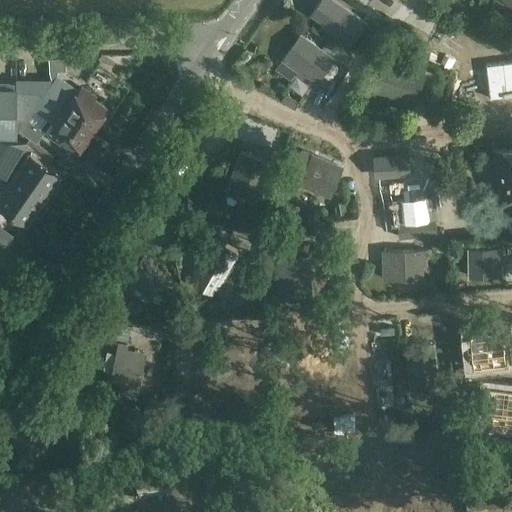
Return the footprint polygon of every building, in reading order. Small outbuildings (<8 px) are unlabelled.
[(333,0),(322,0),(313,14),(324,22),(319,28),(348,48),(356,35),(363,26),(357,21),(359,17),(333,0)] [(381,78),(374,87),(391,100),(398,91),(403,95),(443,41),(438,37),(445,29),(427,16),(421,24),(415,20),(375,74),(381,78)] [(302,35),(285,58),(301,69),(296,75),(313,87),(334,58),(302,35)] [(486,66),(475,67),(478,88),(488,87),(489,94),(511,91),(511,56),(485,60),(486,66)] [(65,61),(49,62),(49,74),(65,74),(65,61)] [(18,79),(15,79),(16,87),(16,135),(18,135),(18,131),(19,120),(26,110),(32,99),(43,105),(47,98),(65,110),(92,129),(106,109),(94,100),(95,99),(80,88),(77,92),(57,80),(18,79)] [(0,134),(16,135),(16,87),(0,86),(0,134)] [(19,120),(18,131),(19,131),(21,133),(29,138),(36,143),(37,143),(44,133),(45,130),(39,126),(46,116),(55,124),(48,134),(63,144),(65,142),(77,150),(92,129),(65,110),(47,98),(43,105),(32,99),(26,110),(19,120)] [(0,174),(4,178),(10,169),(11,170),(21,154),(27,142),(0,138),(0,174)] [(511,146),(492,149),(497,200),(502,200),(511,198),(511,146)] [(303,151),(291,181),(330,197),(342,167),(303,151)] [(261,195),(266,180),(267,175),(258,172),(262,159),(241,152),(228,192),(259,202),(261,195)] [(409,154),(373,157),(374,179),(410,176),(409,154)] [(17,174),(0,199),(0,206),(26,224),(59,176),(30,156),(17,174)] [(450,230),(472,226),(464,178),(440,182),(441,187),(387,196),(391,222),(418,217),(417,215),(447,210),(450,230)] [(272,182),(266,180),(261,195),(268,198),(272,182)] [(233,229),(227,242),(245,251),(250,239),(233,229)] [(329,232),(316,232),(316,242),(330,242),(329,232)] [(212,243),(189,284),(219,301),(228,286),(222,282),(237,257),(212,243)] [(504,248),(469,249),(470,277),(497,276),(497,257),(504,257),(504,248)] [(425,251),(383,252),(384,280),(419,279),(418,260),(426,259),(425,251)] [(308,257),(278,259),(280,298),(311,296),(308,257)] [(143,259),(123,288),(130,293),(134,286),(151,297),(166,274),(143,259)] [(394,334),(394,327),(380,328),(380,335),(394,334)] [(504,334),(470,338),(474,372),(508,368),(507,362),(511,361),(511,339),(505,341),(504,334)] [(119,344),(112,380),(120,382),(119,385),(117,395),(137,399),(139,385),(145,358),(126,354),(128,346),(119,344)] [(295,358),(299,391),(333,387),(330,354),(322,355),(321,344),(300,346),(301,357),(295,358)] [(407,352),(412,393),(440,390),(434,344),(424,345),(425,350),(407,352)] [(211,352),(211,387),(246,387),(246,381),(256,381),(257,360),(246,359),(246,352),(211,352)] [(330,421),(337,421),(333,387),(299,391),(303,425),(309,424),(310,435),(331,432),(330,421)] [(483,421),(511,425),(511,390),(488,387),(483,421)] [(39,409),(13,442),(35,459),(61,426),(39,409)] [(402,463),(395,463),(398,498),(432,495),(430,461),(424,461),(423,450),(401,452),(402,463)] [(274,482),(234,490),(238,511),(264,511),(279,509),(274,482)] [(473,501),(474,511),(483,511),(491,511),(488,498),(473,501)]
